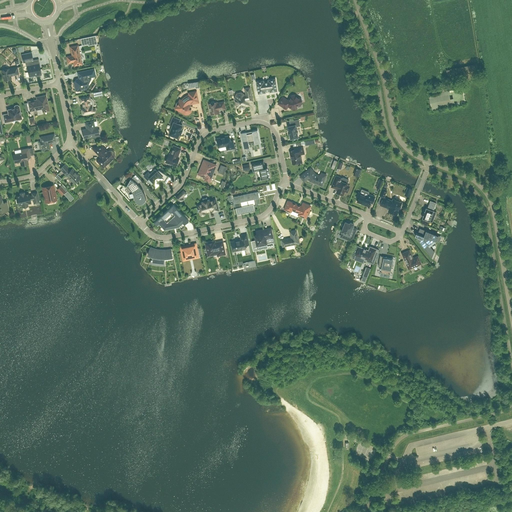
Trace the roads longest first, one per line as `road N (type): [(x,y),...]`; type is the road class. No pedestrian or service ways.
road 1 (residential): [(140,222),(179,187),(211,130),(268,124),(285,181)]
road 2 (unclassified): [(511,317),(489,197),(472,178),(430,161)]
road 3 (unclassified): [(430,161),(395,133),(355,0)]
road 4 (residential): [(140,222),(166,237),(253,219),(285,181)]
